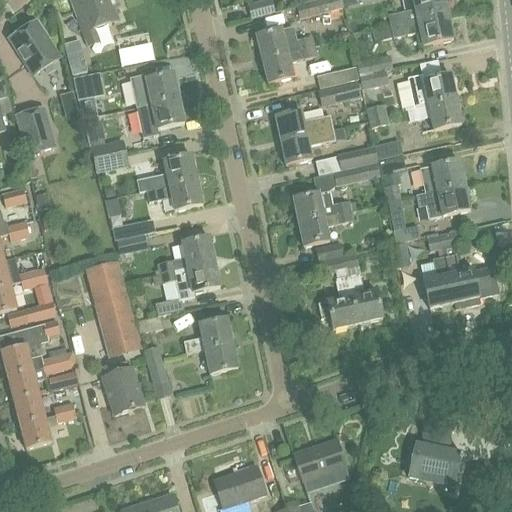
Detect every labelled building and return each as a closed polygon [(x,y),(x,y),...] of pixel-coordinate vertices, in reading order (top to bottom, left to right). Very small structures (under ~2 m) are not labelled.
[(69,0),(76,19),(82,36),(83,35),(88,49),(101,44),(96,30),(119,22),(111,0),(69,0)] [(248,6),(251,20),(275,15),(272,0),(248,6)] [(412,0),(415,11),(388,17),(390,27),(448,14),(444,0),(412,0)] [(296,7),(300,22),(326,15),(322,1),(296,7)] [(454,41),(448,14),(390,27),(393,41),(420,35),(423,48),(454,41)] [(9,42),(32,78),(59,60),(36,25),(9,42)] [(312,39),(297,43),(293,29),(282,32),(256,38),(261,62),(315,48),(312,39)] [(293,79),(290,65),(318,59),(315,48),(261,62),(267,86),(293,79)] [(70,68),(72,77),(88,73),(81,50),(65,54),(70,68)] [(390,57),(356,64),(360,78),(386,73),(386,74),(393,72),(390,57)] [(359,82),(356,69),(317,79),(320,91),(359,82)] [(389,87),(386,74),(386,73),(360,78),(363,93),(389,87)] [(98,76),(73,81),(75,93),(101,88),(98,76)] [(130,81),(136,110),(141,109),(179,100),(174,76),(145,82),(144,78),(134,80),(133,81),(130,81)] [(451,77),(424,83),(423,77),(408,80),(414,111),(456,101),(451,77)] [(321,110),(361,100),(358,84),(318,94),(321,110)] [(159,137),(158,132),(184,126),(179,100),(141,109),(136,110),(143,141),(159,137)] [(462,127),(456,101),(414,111),(407,112),(410,125),(431,120),(434,133),(462,127)] [(385,107),(366,111),(368,121),(387,117),(393,116),(392,112),(386,113),(385,107)] [(16,118),(27,157),(55,149),(44,110),(16,118)] [(274,119),(279,143),(333,131),(333,129),(343,127),(343,122),(338,119),(331,120),(330,118),(302,124),(300,114),(274,119)] [(389,127),(387,117),(368,121),(370,131),(389,127)] [(86,126),(90,144),(105,140),(101,123),(86,126)] [(311,162),(308,149),(336,143),(336,142),(345,141),(344,131),(334,132),(333,131),(279,143),(285,167),(311,162)] [(400,142),(375,148),(374,149),(377,162),(403,157),(400,142)] [(116,145),(91,150),(94,163),(95,163),(119,157),(116,145)] [(377,162),(374,149),(314,162),(318,178),(333,175),(333,174),(359,168),(359,169),(378,165),(377,162)] [(129,168),(126,155),(119,157),(95,163),(97,175),(129,168)] [(163,163),(166,177),(137,183),(139,195),(146,193),(146,192),(196,181),(191,157),(163,163)] [(382,179),(406,173),(403,158),(378,164),(382,179)] [(420,171),(425,196),(465,187),(460,162),(420,171)] [(333,175),(333,176),(336,189),(363,184),(359,169),(359,168),(333,174),(333,175)] [(202,206),(196,181),(146,192),(146,193),(149,205),(171,201),(173,213),(202,206)] [(397,187),(383,190),(386,205),(400,202),(397,187)] [(419,210),(426,209),(429,222),(443,219),(471,213),(465,187),(425,196),(416,198),(419,210)] [(116,197),(113,188),(104,190),(106,200),(116,197)] [(5,210),(27,205),(24,191),(2,196),(5,210)] [(318,195),(292,201),(297,225),(323,219),(333,217),(331,207),(332,207),(329,193),(318,195)] [(50,209),(47,194),(36,197),(39,212),(50,209)] [(105,204),(108,220),(121,217),(117,201),(105,204)] [(332,207),(331,207),(333,217),(352,212),(350,203),(332,207)] [(323,219),(297,225),(302,249),(315,246),(328,243),(326,230),(355,223),(352,212),(333,217),(323,219)] [(153,222),(112,230),(115,243),(116,243),(144,237),(145,237),(156,234),(153,222)] [(9,237),(34,230),(33,224),(26,225),(26,224),(6,228),(9,237)] [(418,228),(393,233),(395,246),(421,240),(418,228)] [(34,230),(9,237),(10,244),(30,239),(29,237),(36,235),(34,230)] [(464,232),(440,237),(444,252),(468,246),(464,232)] [(148,252),(145,237),(144,237),(116,243),(119,258),(148,252)] [(181,245),(185,261),(157,266),(159,276),(215,264),(209,239),(181,245)] [(315,251),(317,262),(344,257),(341,245),(315,251)] [(456,257),(455,257),(454,253),(444,255),(455,305),(479,300),(477,289),(487,287),(483,268),(460,274),(456,257)] [(433,262),(436,279),(423,282),(430,310),(455,305),(444,255),(443,256),(443,259),(433,262)] [(491,269),(506,266),(503,255),(488,259),(491,269)] [(355,256),(344,259),(347,273),(358,270),(355,256)] [(348,279),(347,273),(344,259),(344,257),(318,263),(321,278),(336,275),(337,281),(336,281),(340,300),(327,303),(327,304),(331,320),(333,331),(358,326),(352,297),(348,279)] [(0,264),(0,289),(11,287),(5,263),(0,264)] [(138,337),(135,325),(118,263),(85,272),(109,361),(142,352),(138,337)] [(220,289),(215,264),(159,276),(161,287),(174,283),(178,302),(155,307),(158,319),(184,314),(182,303),(195,301),(194,295),(220,289)] [(21,284),(45,278),(43,271),(19,276),(21,284)] [(360,277),(348,279),(352,297),(358,326),(383,321),(377,292),(364,295),(360,277)] [(45,278),(21,284),(23,292),(47,286),(45,278)] [(0,315),(18,311),(11,287),(0,289),(0,315)] [(17,328),(34,323),(56,318),(53,305),(14,315),(17,328)] [(163,331),(161,319),(135,325),(138,337),(163,331)] [(0,338),(0,348),(2,354),(8,379),(69,363),(67,355),(60,356),(60,357),(42,362),(39,347),(49,344),(48,340),(61,336),(57,322),(48,325),(0,338)] [(186,357),(205,352),(232,346),(227,322),(199,328),(202,340),(184,344),(186,357)] [(238,371),(232,346),(205,352),(210,377),(238,371)] [(158,348),(144,352),(147,365),(161,361),(158,348)] [(172,398),(161,361),(147,365),(157,402),(172,398)] [(46,381),(46,378),(64,373),(64,370),(70,368),(69,363),(8,379),(14,403),(39,396),(36,384),(46,381)] [(121,375),(104,380),(116,418),(146,408),(134,371),(132,371),(130,363),(118,367),(121,375)] [(66,376),(70,388),(78,387),(75,374),(66,376)] [(14,403),(20,426),(45,420),(39,396),(14,403)] [(73,405),(63,407),(61,400),(51,402),(53,409),(54,409),(56,417),(75,412),(73,405)] [(461,462),(462,457),(447,454),(446,408),(423,409),(425,449),(416,448),(409,480),(453,489),(459,461),(461,462)] [(77,421),(75,412),(56,417),(58,426),(66,424),(77,421)] [(51,445),(45,420),(20,426),(27,451),(51,445)] [(346,470),(337,443),(293,457),(303,484),(346,470)] [(266,497),(257,470),(214,484),(223,511),(266,497)] [(177,511),(173,495),(120,511),(177,511)]
